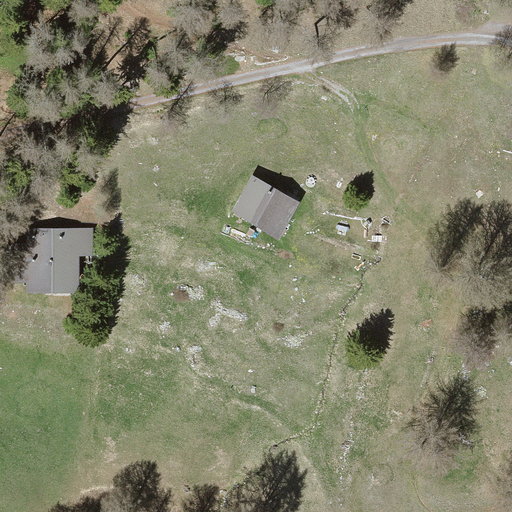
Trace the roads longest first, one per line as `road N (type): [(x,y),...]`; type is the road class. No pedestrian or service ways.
road 1 (track): [(0,144),(57,121),(298,67)]
road 2 (track): [(298,67),(390,44),(511,45)]
